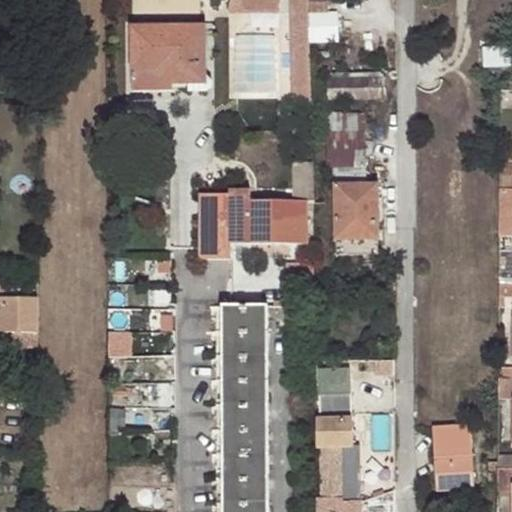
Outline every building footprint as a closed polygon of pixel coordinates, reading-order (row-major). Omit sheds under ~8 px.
[(237,0),(238,13),(285,10),(284,0),(237,0)] [(335,0),(291,0),(296,99),(317,97),(314,41),(338,40),(335,0)] [(201,28),(132,28),(133,94),(173,93),(173,84),(206,84),(206,64),(202,64),(201,28)] [(37,52),(17,53),(18,67),(38,67),(37,52)] [(333,72),(333,99),(389,98),(388,71),(333,72)] [(328,115),(327,133),(367,133),(366,113),(328,115)] [(367,133),(327,133),(327,167),(335,167),(367,166),(367,133)] [(511,189),(511,159),(501,159),(501,189),(511,189)] [(297,180),(314,180),(313,161),(301,162),(301,174),(298,173),(297,180)] [(367,166),(335,167),(335,186),(367,186),(367,166)] [(367,186),(335,186),(336,243),(337,243),(337,255),(380,255),(379,185),(367,186)] [(511,204),(511,189),(501,189),(500,205),(511,204)] [(230,190),(230,195),(231,245),(309,245),(309,201),(252,202),(252,190),(230,190)] [(202,259),(232,259),(231,245),(230,195),(201,195),(202,259)] [(110,269),(110,285),(127,285),(126,269),(110,269)] [(511,286),(500,286),(500,298),(511,297),(511,286)] [(0,333),(38,333),(38,298),(0,298),(0,333)] [(270,511),(269,307),(222,307),(222,511),(270,511)] [(38,333),(0,333),(0,349),(38,349),(38,333)] [(511,377),(500,377),(499,400),(511,400),(511,377)] [(326,386),(326,396),(352,396),(352,386),(326,386)] [(324,396),(324,421),(353,421),(352,396),(326,396),(324,396)] [(317,421),(317,448),(325,448),(352,448),(353,421),(324,421),(317,421)] [(471,425),(434,427),(437,491),(475,489),(471,425)] [(360,503),(360,448),(352,448),(325,448),(325,501),(318,501),(318,504),(360,503)] [(395,451),(387,452),(388,464),(395,463),(395,451)] [(511,456),(499,457),(499,468),(511,468),(511,456)] [(511,468),(499,468),(499,494),(511,493),(511,468)] [(360,503),(318,504),(317,511),(362,511),(363,503),(360,503)]
